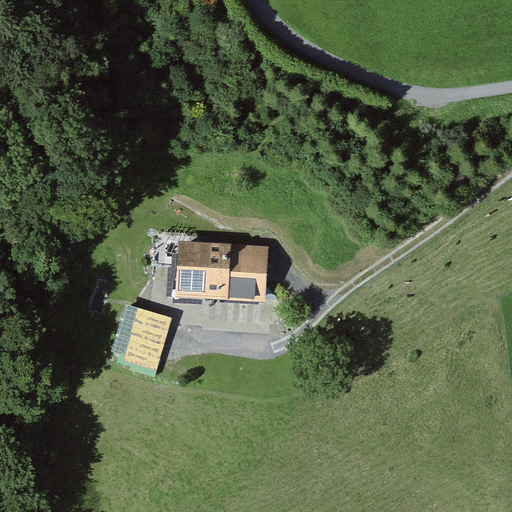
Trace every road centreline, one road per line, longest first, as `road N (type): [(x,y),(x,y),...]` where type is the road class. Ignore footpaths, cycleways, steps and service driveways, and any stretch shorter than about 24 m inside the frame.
road 1 (track): [(511,170),(355,284),(284,347),(259,353),(189,331)]
road 2 (unclassified): [(511,87),(461,95),(393,87),(327,61),(269,20),(258,0)]
